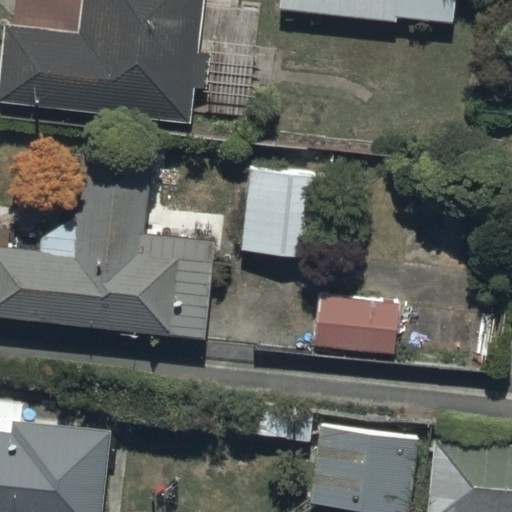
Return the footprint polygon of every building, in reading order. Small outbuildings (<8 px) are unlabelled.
[(6,15),(0,71),(0,93),(190,113),(194,81),(206,82),(210,44),(201,43),(205,0),(84,0),(82,23),(6,15)] [(452,0),(288,0),(398,14),(398,9),(450,16),(452,0)] [(0,238),(0,304),(207,328),(218,233),(148,225),(156,152),(85,144),(77,209),(44,229),(45,243),(0,238)] [(250,162),(239,242),(324,253),(335,173),(250,162)] [(399,294),(315,287),(311,334),(395,341),(399,294)] [(0,511),(101,511),(113,421),(26,410),(29,394),(0,390),(0,511)] [(322,413),(310,495),(410,509),(422,427),(322,413)] [(426,511),(511,511),(511,434),(434,428),(426,511)]
